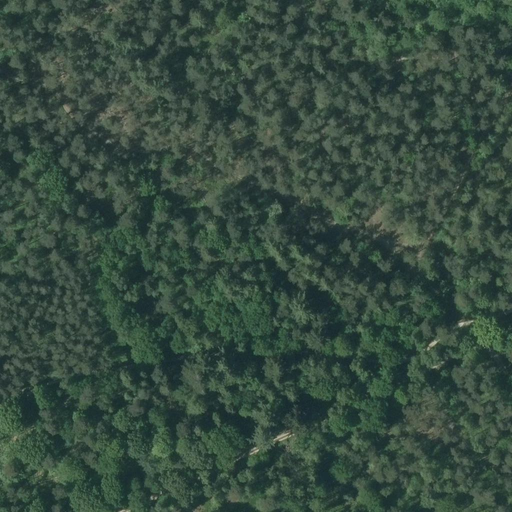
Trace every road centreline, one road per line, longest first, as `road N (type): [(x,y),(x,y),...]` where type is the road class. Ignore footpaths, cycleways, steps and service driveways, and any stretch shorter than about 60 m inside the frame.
road 1 (track): [(0,42),(14,69),(408,264)]
road 2 (track): [(120,511),(484,337)]
road 3 (track): [(511,75),(408,264),(484,337)]
